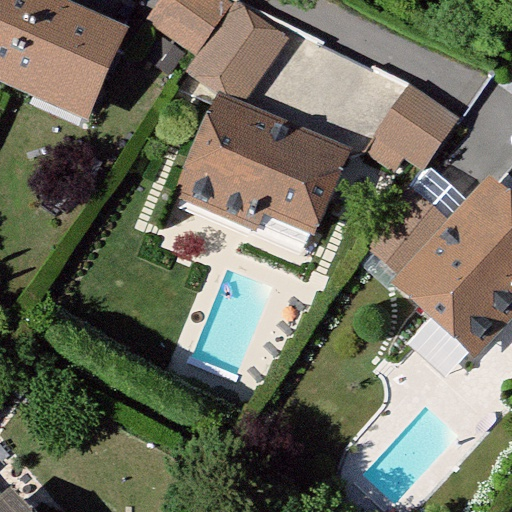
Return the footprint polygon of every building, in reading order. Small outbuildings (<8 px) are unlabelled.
[(33,0),(0,0),(0,92),(92,135),(133,45),(33,0)] [(426,174),(464,112),(412,80),(374,142),(426,174)] [(358,161),(215,105),(177,200),(321,257),(358,161)] [(511,313),(511,206),(490,188),(399,294),(473,358),(511,313)] [(38,511),(20,490),(0,507),(0,511),(38,511)]
